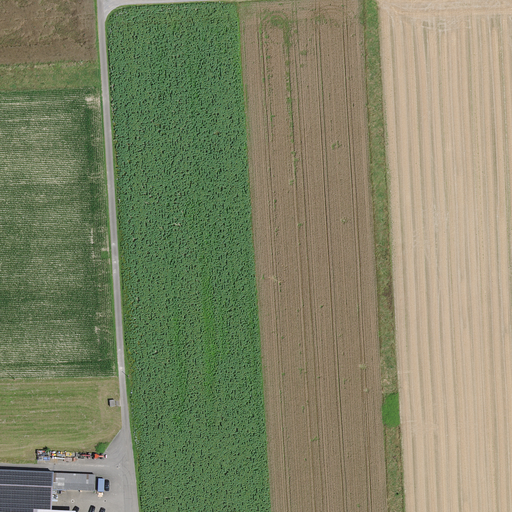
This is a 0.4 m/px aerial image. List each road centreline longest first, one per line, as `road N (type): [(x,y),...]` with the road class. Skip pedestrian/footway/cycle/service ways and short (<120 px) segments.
road 1 (residential): [(102,0),(130,475)]
road 2 (residential): [(130,475),(0,468)]
